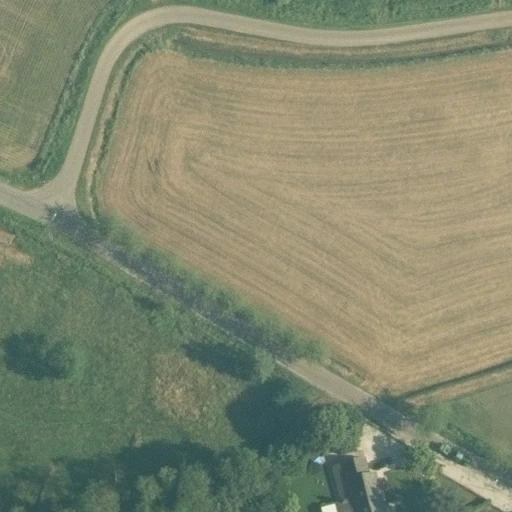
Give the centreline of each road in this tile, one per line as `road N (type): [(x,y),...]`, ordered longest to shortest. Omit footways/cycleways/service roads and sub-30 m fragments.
road 1 (unclassified): [(51,219),(108,58),(127,33),(152,19),(198,15),(308,38),(369,39),(511,18)]
road 2 (unclassified): [(511,482),(51,219)]
